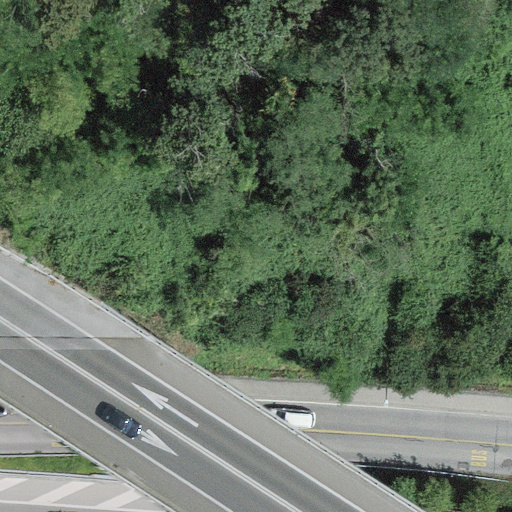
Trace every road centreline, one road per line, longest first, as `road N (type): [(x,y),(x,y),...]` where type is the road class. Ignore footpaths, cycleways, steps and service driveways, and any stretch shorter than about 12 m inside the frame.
road 1 (primary): [(511,449),(138,419),(0,423)]
road 2 (trunk): [(0,320),(294,511)]
